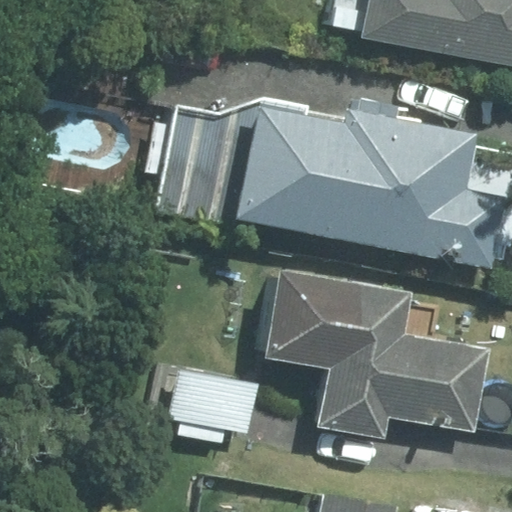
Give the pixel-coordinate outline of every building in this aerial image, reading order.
[(511,0),(349,0),(343,31),(511,62),(511,0)] [(243,87),(218,217),(482,267),(496,194),(457,186),(468,129),(243,87)] [(397,288),(262,267),(248,353),(314,364),(304,424),(372,435),(376,413),(464,427),(478,344),(390,330),(397,288)] [(245,380),(166,366),(157,419),(236,433),(245,380)] [(381,511),(383,503),(309,490),(304,511),(381,511)]
